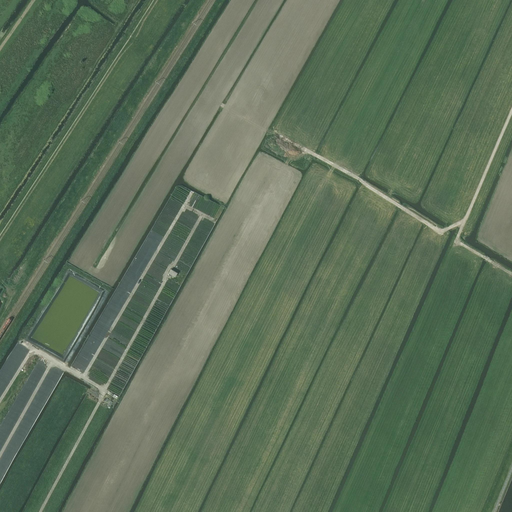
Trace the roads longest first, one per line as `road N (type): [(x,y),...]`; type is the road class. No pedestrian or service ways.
road 1 (track): [(301,148),(439,231),(464,220),(511,110)]
road 2 (track): [(0,400),(32,348),(104,392)]
road 3 (track): [(40,511),(104,392)]
